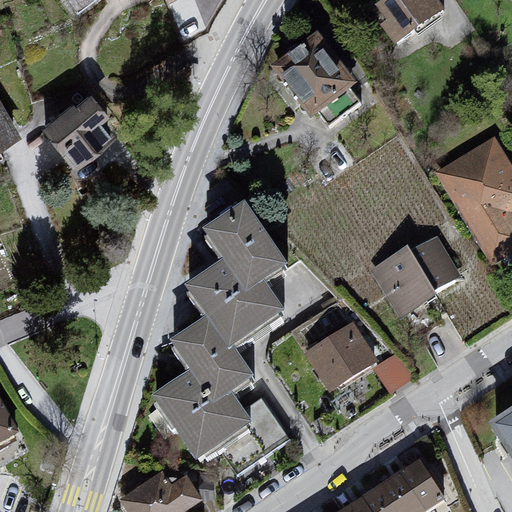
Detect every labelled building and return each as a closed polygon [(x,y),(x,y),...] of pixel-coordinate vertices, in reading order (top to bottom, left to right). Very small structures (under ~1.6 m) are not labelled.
[(66,0),(76,12),(91,0),(66,0)] [(439,0),(396,0),(379,11),(390,27),(383,30),(405,50),(452,16),(439,0)] [(291,83),(316,124),(364,95),(320,33),(293,62),(303,73),(291,83)] [(90,92),(42,125),(62,153),(65,151),(79,165),(116,134),(104,120),(110,115),(90,92)] [(0,148),(20,138),(0,103),(0,148)] [(511,170),(495,144),(437,180),(492,273),(511,260),(511,221),(508,217),(511,214),(511,170)] [(254,208),(209,239),(230,268),(254,301),(272,290),(297,273),(254,208)] [(370,276),(400,324),(459,286),(435,242),(370,276)] [(230,268),(191,295),(212,323),(238,359),(295,320),(272,290),(254,301),(230,268)] [(196,380),(219,410),(237,400),(260,387),(238,359),(212,323),(172,351),(196,380)] [(353,331),(305,359),(331,397),(377,368),(353,331)] [(219,410),(196,380),(155,408),(205,470),(261,433),(237,400),(219,410)] [(0,406),(0,449),(19,441),(0,406)] [(511,416),(495,428),(511,453),(511,416)] [(420,468),(352,511),(431,511),(445,502),(420,468)] [(190,471),(170,484),(162,472),(122,496),(132,511),(185,511),(207,499),(190,471)]
